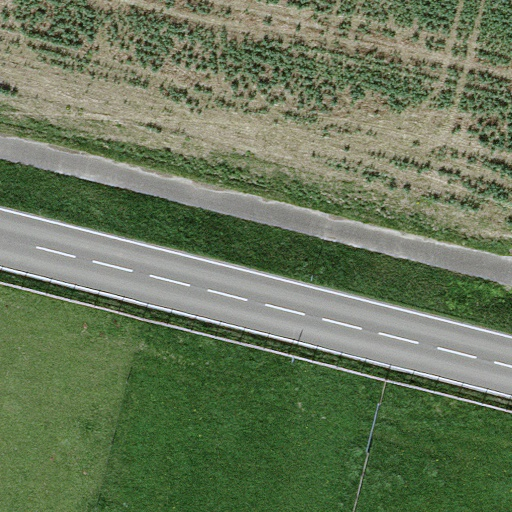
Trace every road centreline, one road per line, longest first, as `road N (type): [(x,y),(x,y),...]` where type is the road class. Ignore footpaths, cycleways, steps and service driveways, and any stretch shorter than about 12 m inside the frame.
road 1 (primary): [(0,237),(511,366)]
road 2 (track): [(0,149),(511,275)]
